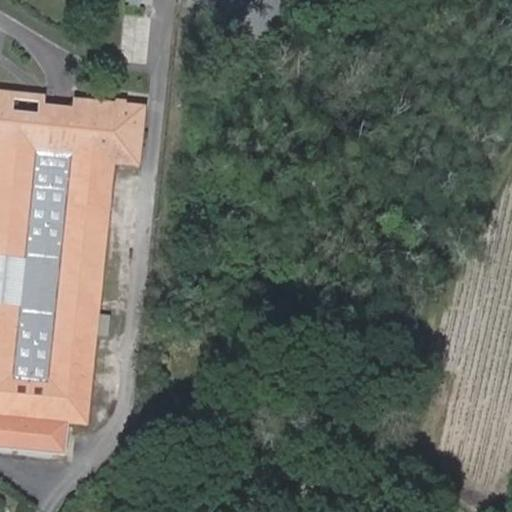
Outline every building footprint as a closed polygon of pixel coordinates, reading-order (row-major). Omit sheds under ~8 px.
[(0,138),(10,139),(0,241),(0,257),(22,259),(18,304),(0,302),(0,399),(2,399),(9,400),(7,413),(0,412),(0,446),(68,452),(71,419),(39,416),(41,403),(62,404),(73,405),(83,322),(97,323),(105,246),(91,244),(99,183),(112,184),(114,166),(115,154),(139,155),(144,106),(73,99),(72,107),(70,127),(69,127),(6,121),(9,91),(0,90),(0,138)] [(70,127),(72,107),(44,104),(44,94),(9,91),(6,121),(69,127),(70,127)] [(0,138),(0,412),(7,413),(9,400),(2,399),(0,399),(0,302),(18,304),(22,259),(0,257),(0,241),(10,139),(0,138)] [(115,154),(114,166),(138,167),(139,155),(115,154)] [(91,244),(105,246),(112,184),(99,183),(91,244)] [(39,416),(71,419),(86,420),(97,323),(83,322),(73,405),(62,404),(41,403),(39,416)]
